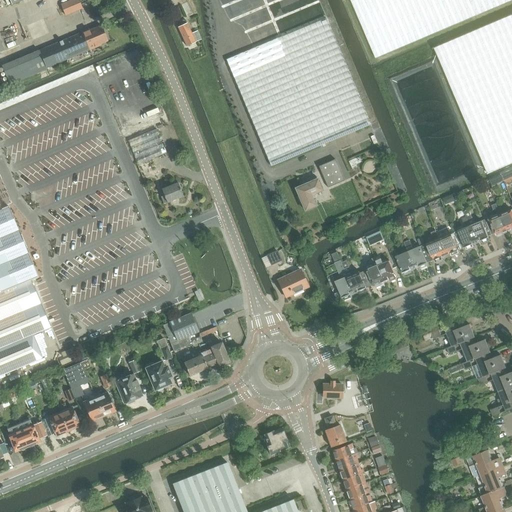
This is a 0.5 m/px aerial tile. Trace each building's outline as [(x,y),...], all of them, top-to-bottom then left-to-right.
[(79,0),(74,0),(62,5),(66,16),(83,10),(79,0)] [(511,0),(351,0),(352,0),(362,25),(377,58),(477,16),(511,0)] [(511,15),(435,49),(488,174),(511,163),(511,15)] [(226,60),(271,166),(370,125),(326,18),(226,60)] [(184,20),(177,23),(179,27),(187,46),(201,39),(198,31),(192,33),(187,23),(186,24),(184,20)] [(90,31),(89,30),(82,33),(39,51),(39,50),(3,65),(11,85),(47,70),(46,68),(89,50),(106,43),(105,43),(108,42),(101,26),(90,31)] [(129,141),(139,165),(166,153),(156,129),(129,141)] [(345,181),(335,159),(319,166),(328,188),(345,181)] [(511,167),(500,173),(505,183),(511,179),(511,167)] [(300,204),(302,203),(305,210),(316,206),(313,199),(315,197),(316,195),(316,193),(322,190),(317,177),(309,180),(310,182),(296,188),(299,196),(297,197),(300,204)] [(178,183),(162,190),(164,196),(161,197),(164,204),(183,196),(178,183)] [(490,220),(487,221),(493,233),(495,232),(497,236),(498,235),(499,236),(503,235),(504,233),(509,231),(502,215),(501,215),(499,208),(497,204),(493,205),(495,210),(488,213),(490,219),(490,220)] [(0,376),(43,359),(39,349),(33,335),(51,328),(31,279),(37,277),(32,266),(27,254),(8,207),(2,209),(0,205),(0,376)] [(489,238),(490,238),(489,235),(493,233),(487,221),(486,221),(486,220),(476,224),(470,209),(465,211),(467,217),(478,243),(482,241),(483,243),(490,240),(489,238)] [(511,210),(505,213),(502,215),(509,231),(511,229),(511,210)] [(466,228),(456,232),(462,247),(465,246),(466,248),(466,247),(467,250),(474,247),(473,245),(478,243),(467,217),(462,219),(466,228)] [(456,232),(452,233),(451,234),(449,228),(438,233),(447,255),(452,253),(453,256),(459,253),(458,251),(459,250),(459,249),(462,247),(456,232)] [(435,241),(428,244),(425,245),(432,261),(435,260),(436,260),(437,262),(443,260),(442,257),(447,255),(438,233),(437,233),(436,231),(432,232),(435,241)] [(381,232),(367,238),(371,246),(385,240),(381,232)] [(427,264),(428,263),(432,261),(425,245),(422,238),(418,240),(421,247),(414,250),(410,240),(405,242),(404,242),(408,252),(409,252),(416,268),(420,266),(421,269),(428,266),(427,264)] [(277,251),(267,256),(271,265),(281,260),(277,251)] [(338,252),(332,255),(336,263),(341,261),(338,252)] [(405,275),(412,273),(411,270),(416,268),(409,252),(408,252),(397,257),(404,273),(405,275)] [(381,286),(382,283),(385,281),(375,258),(371,260),(372,261),(365,264),(362,256),(358,258),(364,271),(364,272),(369,284),(373,283),(374,286),(375,286),(378,287),(381,286)] [(383,263),(380,256),(375,258),(385,281),(390,280),(392,281),(396,280),(397,277),(390,260),(383,263)] [(336,263),(335,263),(342,279),(336,281),(341,292),(335,294),(337,299),(343,297),(344,298),(345,300),(351,298),(350,295),(355,293),(345,269),(341,261),(336,263)] [(353,274),(350,267),(345,269),(355,293),(360,291),(361,293),(367,290),(366,288),(367,288),(366,286),(369,284),(364,272),(361,273),(360,271),(353,274)] [(300,269),(278,280),(286,298),(309,287),(300,269)] [(191,313),(163,325),(171,344),(189,337),(199,332),(191,313)] [(448,334),(453,346),(449,348),(475,338),(470,325),(459,329),(457,324),(433,333),(435,339),(448,334)] [(200,334),(201,337),(218,330),(216,327),(200,334)] [(429,333),(424,336),(424,337),(426,342),(432,340),(430,334),(429,333)] [(189,337),(171,344),(174,351),(192,344),(189,337)] [(158,341),(166,360),(172,358),(167,346),(164,338),(158,341)] [(470,340),(475,338),(449,348),(451,354),(465,349),(469,361),(464,363),(465,364),(486,355),(490,353),(485,340),(472,346),(470,340)] [(230,362),(222,343),(211,347),(212,349),(195,355),(196,358),(184,363),(189,376),(208,368),(207,365),(217,361),(219,366),(230,362)] [(408,343),(395,348),(397,353),(410,348),(408,343)] [(501,355),(488,361),(486,355),(465,364),(467,370),(480,364),(485,377),(480,379),(502,371),(502,370),(507,368),(501,355)] [(88,360),(81,363),(84,370),(91,367),(88,360)] [(135,360),(129,363),(134,374),(140,372),(135,360)] [(155,390),(157,389),(157,390),(159,391),(162,389),(163,388),(163,387),(171,383),(168,377),(171,376),(167,366),(164,367),(162,361),(154,365),(153,362),(145,366),(146,368),(155,390)] [(81,363),(63,370),(71,389),(72,388),(76,398),(84,395),(80,386),(89,382),(84,370),(81,363)] [(511,372),(504,376),(502,371),(480,379),(482,385),(495,380),(500,392),(511,387),(511,372)] [(134,400),(143,396),(133,373),(131,375),(131,374),(118,380),(117,381),(126,403),(128,403),(128,404),(134,401),(134,400)] [(101,377),(105,386),(111,384),(107,374),(101,377)] [(335,385),(335,382),(330,382),(330,385),(323,385),(323,398),(341,399),(342,385),(335,385)] [(16,387),(6,391),(9,398),(11,398),(11,399),(18,396),(17,395),(19,395),(16,387)] [(511,387),(500,392),(502,398),(498,400),(500,407),(492,410),(494,416),(511,409),(511,387)] [(71,389),(65,391),(69,401),(76,398),(72,388),(71,389)] [(103,416),(116,411),(108,393),(96,398),(103,416)] [(84,403),(91,421),(103,416),(96,398),(84,403)] [(352,406),(356,418),(367,415),(365,409),(359,411),(357,404),(352,406)] [(74,410),(72,407),(60,412),(68,430),(80,425),(79,422),(74,410)] [(55,433),(56,435),(68,430),(60,412),(49,416),(50,420),(55,433)] [(333,416),(325,419),(327,427),(335,424),(333,416)] [(32,426),(30,421),(19,425),(28,447),(30,448),(34,446),(35,444),(40,442),(33,426),(32,426)] [(41,422),(33,425),(39,439),(47,436),(41,422)] [(369,423),(364,425),(367,432),(372,430),(369,423)] [(340,424),(325,430),(331,447),(346,441),(340,424)] [(23,451),(27,449),(27,447),(28,447),(19,425),(8,430),(10,435),(9,436),(15,452),(21,450),(23,451)] [(266,432),(265,434),(265,435),(268,442),(266,443),(268,448),(271,455),(287,448),(288,448),(286,442),(287,441),(282,428),(274,431),(272,432),(271,431),(266,432)] [(379,444),(376,436),(368,439),(371,447),(379,444)] [(351,443),(332,450),(336,461),(358,453),(356,448),(353,449),(351,443)] [(374,454),(381,452),(379,445),(371,448),(374,454)] [(489,450),(467,459),(475,477),(481,475),(504,466),(501,458),(493,461),(489,450)] [(356,458),(359,457),(358,453),(336,461),(339,470),(358,464),(358,461),(356,458)] [(385,464),(383,456),(375,458),(378,467),(385,465),(385,464)] [(461,457),(452,461),(455,466),(463,463),(461,457)] [(252,472),(262,468),(259,461),(249,464),(252,472)] [(298,511),(293,499),(260,511),(246,511),(228,463),(173,484),(184,511),(298,511)] [(360,470),(359,465),(358,464),(339,470),(343,480),(364,472),(363,469),(360,470)] [(386,465),(378,468),(380,476),(389,473),(386,465)] [(499,478),(507,475),(504,466),(481,475),(485,485),(479,488),(482,496),(504,488),(504,487),(503,487),(499,478)] [(366,476),(364,473),(364,472),(343,480),(346,490),(367,482),(365,483),(363,477),(366,476)] [(350,499),(371,492),(367,482),(346,490),(350,499)] [(388,495),(394,492),(391,484),(390,485),(385,487),(388,495)] [(497,511),(504,509),(500,499),(508,496),(504,488),(482,496),(486,507),(480,509),(480,511),(497,511)] [(365,494),(371,492),(350,499),(353,509),(368,504),(367,501),(371,500),(369,494),(365,496),(365,494)] [(120,508),(121,511),(154,511),(149,498),(145,499),(141,501),(140,499),(135,501),(135,500),(129,502),(129,503),(124,505),(125,507),(120,508)] [(297,502),(300,511),(305,510),(301,500),(297,502)] [(353,509),(354,511),(375,511),(374,509),(377,508),(375,501),(368,504),(353,509)]
